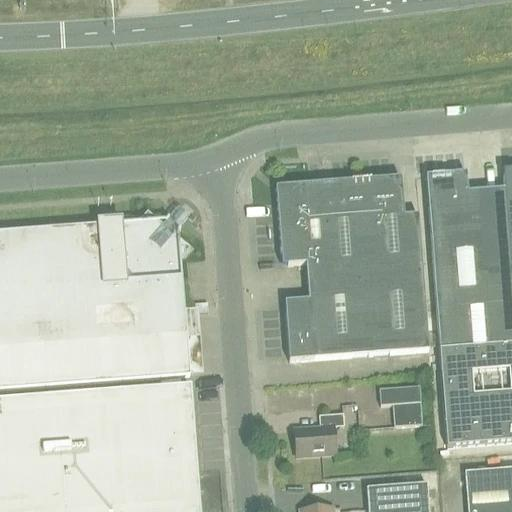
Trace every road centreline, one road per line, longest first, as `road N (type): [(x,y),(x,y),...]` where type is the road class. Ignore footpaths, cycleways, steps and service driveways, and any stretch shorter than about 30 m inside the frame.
road 1 (primary): [(0,39),(181,29),(419,0)]
road 2 (unclassified): [(247,511),(216,163)]
road 3 (unclassified): [(216,163),(287,133),(511,118)]
road 4 (unclassified): [(0,179),(216,163)]
